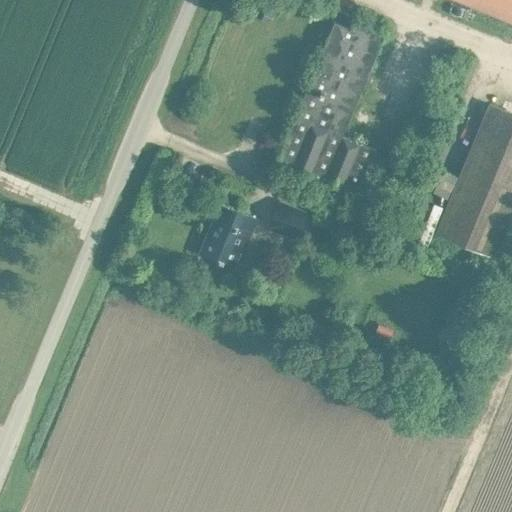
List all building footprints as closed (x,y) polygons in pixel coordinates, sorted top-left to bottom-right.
[(511,0),(457,0),(511,22),(511,0)] [(354,199),(375,150),(341,136),(383,34),(354,22),(351,29),(334,22),(274,166),(354,199)] [(493,256),(511,209),(511,113),(489,104),(436,232),(493,256)] [(278,201),(269,224),(303,238),(312,215),(278,201)] [(244,248),(256,218),(216,202),(209,219),(213,221),(200,252),(232,265),(239,247),(244,248)] [(395,330),(378,323),(373,334),(390,341),(395,330)]
